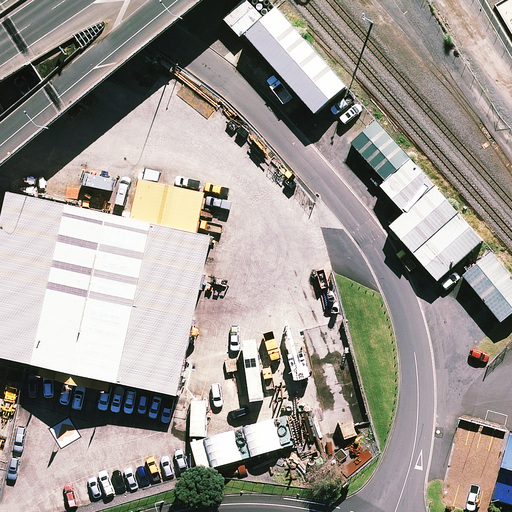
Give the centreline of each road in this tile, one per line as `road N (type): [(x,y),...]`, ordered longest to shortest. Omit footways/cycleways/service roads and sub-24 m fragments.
road 1 (unclassified): [(102,0),(269,122),(365,231),(397,285),(411,324),(417,411),(394,511)]
road 2 (trunk): [(173,0),(0,141)]
